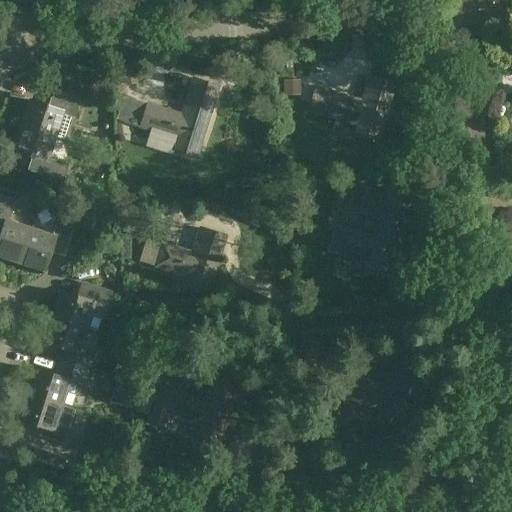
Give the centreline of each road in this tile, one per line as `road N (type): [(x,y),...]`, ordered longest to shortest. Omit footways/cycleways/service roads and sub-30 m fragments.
road 1 (residential): [(0,75),(59,43),(467,12)]
road 2 (residential): [(491,313),(467,12)]
road 3 (residential): [(274,327),(491,313)]
road 4 (residential): [(509,511),(491,313)]
